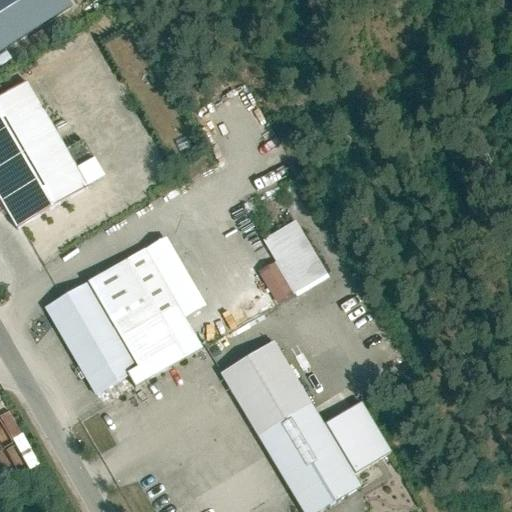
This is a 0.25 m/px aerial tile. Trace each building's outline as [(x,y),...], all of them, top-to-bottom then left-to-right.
[(0,0),(0,48),(68,6),(64,0),(0,0)] [(25,86),(0,100),(0,204),(17,233),(86,192),(82,184),(104,171),(81,131),(59,144),(25,86)] [(297,222),(264,240),(294,296),(327,278),(297,222)] [(164,238),(43,306),(94,396),(119,382),(127,388),(197,348),(178,314),(200,302),(164,238)] [(272,344),(222,373),(304,511),(315,511),(357,488),(351,478),(387,456),(357,405),(320,426),(272,344)] [(9,397),(0,401),(0,482),(41,464),(9,397)]
